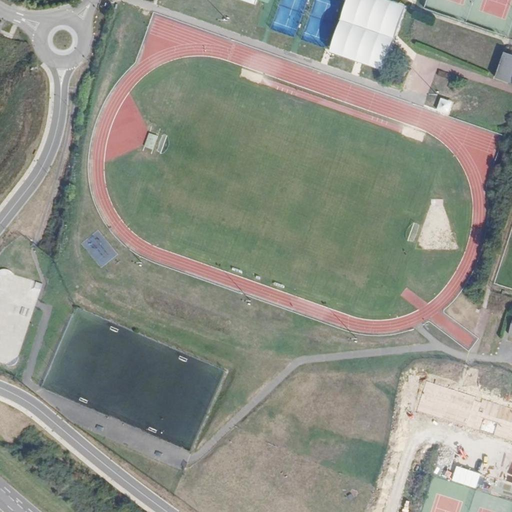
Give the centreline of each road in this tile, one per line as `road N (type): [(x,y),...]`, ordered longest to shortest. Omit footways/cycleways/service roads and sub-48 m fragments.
road 1 (unclassified): [(0,387),(167,511)]
road 2 (unclassified): [(60,89),(47,156),(0,222)]
